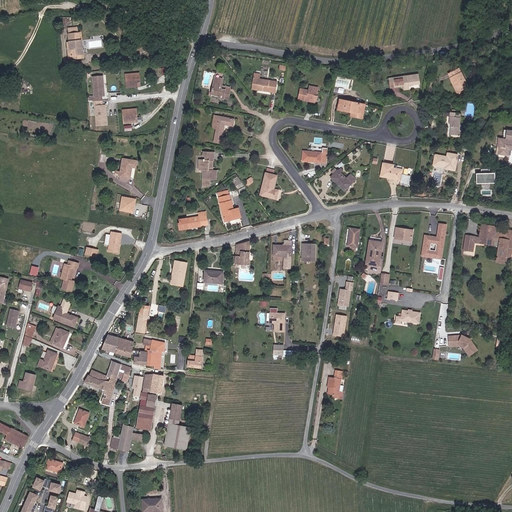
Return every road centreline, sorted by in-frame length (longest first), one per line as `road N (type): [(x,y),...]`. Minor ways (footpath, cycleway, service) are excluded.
road 1 (residential): [(202,39),(362,62),(474,44),(511,24)]
road 2 (residential): [(306,454),(340,238),(323,214)]
road 3 (secondary): [(202,39),(149,249)]
road 4 (residential): [(323,214),(277,148),(279,126),(297,120),(389,134)]
road 5 (unclassified): [(511,506),(382,489),(306,454)]
road 6 (unclassified): [(511,214),(409,204),(323,214)]
road 7 (unclassified): [(306,454),(118,467)]
road 8 (secondary): [(149,249),(56,407)]
road 9 (unclassified): [(323,214),(149,249)]
